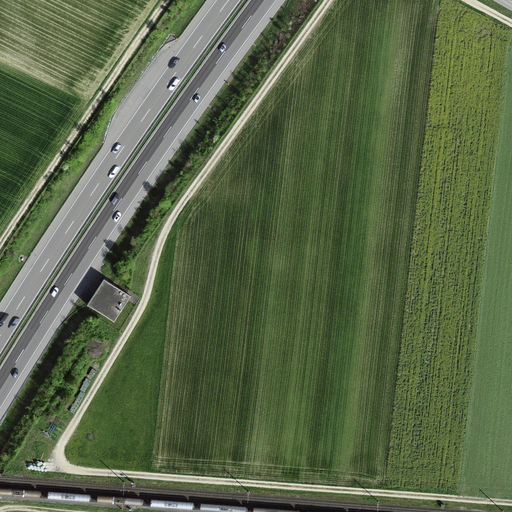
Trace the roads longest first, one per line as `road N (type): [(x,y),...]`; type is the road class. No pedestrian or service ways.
road 1 (track): [(328,0),(170,222),(139,312),(60,457),(72,470),(511,503)]
road 2 (motorway): [(0,388),(116,205),(263,0)]
road 3 (motorway): [(228,0),(0,335)]
road 4 (track): [(166,0),(0,244)]
